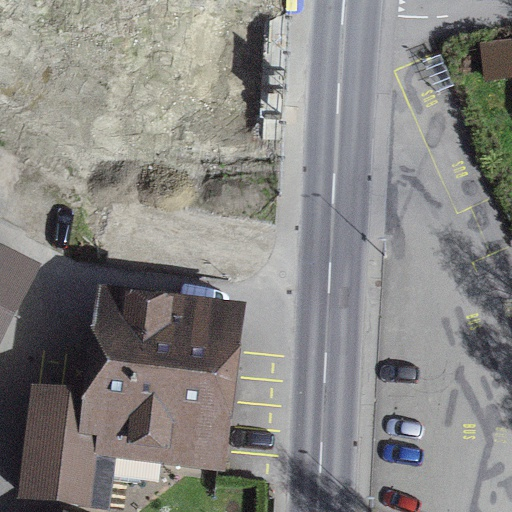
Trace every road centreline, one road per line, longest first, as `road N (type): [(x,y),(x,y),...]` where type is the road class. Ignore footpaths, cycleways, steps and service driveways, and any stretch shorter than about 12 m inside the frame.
road 1 (tertiary): [(317,511),(343,10)]
road 2 (residential): [(511,2),(452,12),(343,10)]
